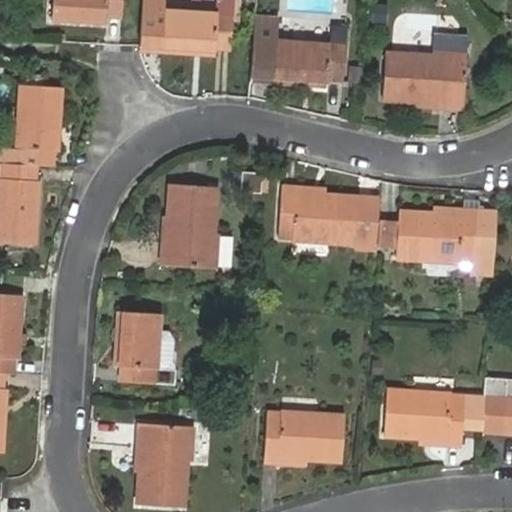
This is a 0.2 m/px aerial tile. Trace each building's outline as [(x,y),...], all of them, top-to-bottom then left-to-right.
[(52,0),(51,18),(107,22),(107,15),(123,16),(123,0),(52,0)] [(165,9),(161,48),(215,53),(215,46),(231,48),(235,0),(220,0),(219,14),(165,9)] [(279,16),(257,13),(250,78),(326,86),(326,79),(342,81),(347,27),(332,25),(330,45),(277,40),(279,16)] [(447,101),(447,108),(464,109),(467,52),(433,51),(433,54),(387,51),(383,97),(415,99),(447,101)] [(0,146),(0,161),(36,164),(52,165),(53,150),(57,150),(61,88),(20,85),(16,147),(0,146)] [(415,105),(447,108),(447,101),(415,99),(415,105)] [(0,161),(0,239),(34,242),(39,182),(34,182),(36,164),(0,161)] [(262,193),(263,173),(243,171),(241,192),(262,193)] [(172,183),(170,215),(167,247),(161,246),(161,263),(218,267),(220,233),(215,232),(218,186),(172,183)] [(296,192),(297,185),(283,184),(279,238),(356,244),(360,197),(326,194),(296,192)] [(327,188),(297,185),(296,192),(326,194),(327,188)] [(431,206),(431,212),(466,215),(467,208),(431,206)] [(494,273),(498,210),(467,208),(466,215),(431,212),(401,210),(400,221),(397,248),(397,258),(471,263),(470,272),(494,273)] [(167,247),(170,215),(164,214),(161,246),(167,247)] [(397,248),(400,221),(381,219),(378,247),(397,248)] [(0,372),(3,373),(12,373),(13,358),(17,358),(23,296),(0,293),(0,372)] [(119,309),(114,364),(124,364),(123,380),(176,383),(177,368),(158,367),(160,330),(161,312),(119,309)] [(170,330),(160,330),(158,367),(177,368),(174,360),(175,340),(170,330)] [(511,381),(485,379),(484,396),(482,427),(482,430),(511,431),(511,381)] [(482,427),(484,396),(387,388),(385,434),(418,437),(446,439),(446,444),(462,445),(464,426),(482,427)] [(281,456),(308,458),(342,460),(346,415),(269,410),(264,461),(281,462),(281,456)] [(144,446),(142,472),(139,503),(184,506),(187,459),(192,460),(195,427),(139,422),(137,446),(144,446)] [(135,471),(142,472),(144,446),(137,446),(135,471)]
